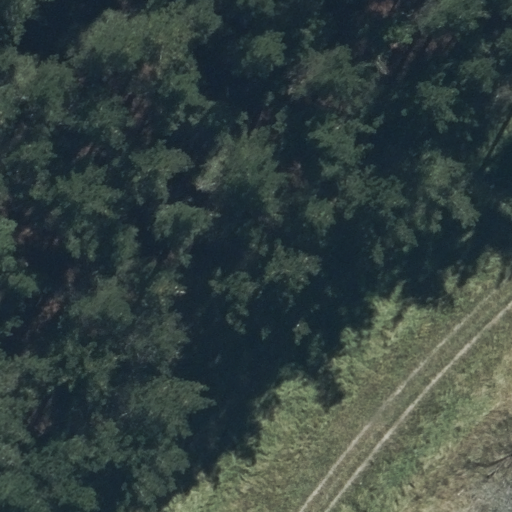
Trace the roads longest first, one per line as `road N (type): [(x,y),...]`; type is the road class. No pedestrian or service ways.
road 1 (track): [(511,63),(264,274),(80,511)]
road 2 (track): [(256,511),(351,388),(511,259)]
